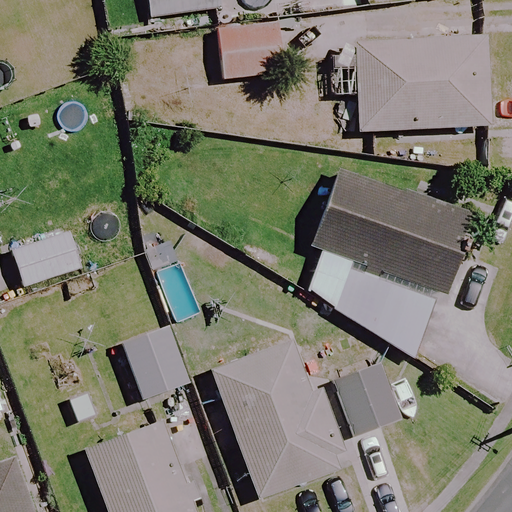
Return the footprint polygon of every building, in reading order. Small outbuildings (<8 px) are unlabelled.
[(214,12),(212,0),(144,0),(147,20),(214,12)] [(278,79),(273,29),(215,34),(220,84),(278,79)] [(483,133),(480,43),(351,48),(355,138),(483,133)] [(469,221),(335,176),(309,253),(317,256),(309,293),(413,357),(433,297),(443,300),(469,221)] [(84,272),(72,230),(8,248),(20,289),(84,272)] [(183,390),(166,337),(119,353),(136,406),(183,390)] [(303,400),(285,346),(209,372),(253,504),(328,479),(331,448),(314,396),(303,400)] [(395,426),(377,369),(330,384),(348,441),(395,426)] [(186,511),(160,431),(81,457),(98,511),(186,511)] [(26,511),(9,465),(0,468),(0,511),(26,511)]
